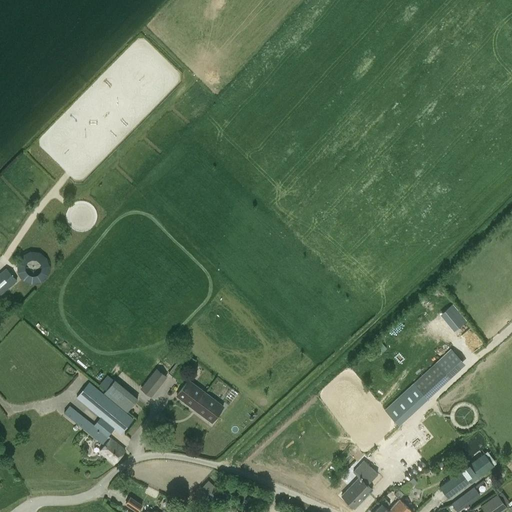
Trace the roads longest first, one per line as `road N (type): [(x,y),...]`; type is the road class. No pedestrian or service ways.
road 1 (track): [(219,464),(511,191)]
road 2 (unclassified): [(25,511),(83,498),(130,461),(162,455),(226,466),(330,511)]
road 3 (track): [(336,376),(209,249)]
